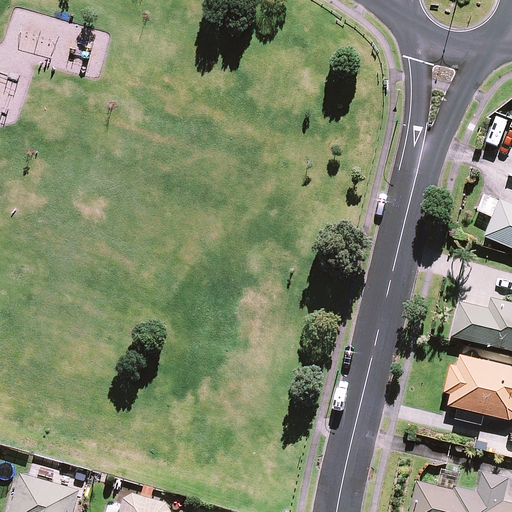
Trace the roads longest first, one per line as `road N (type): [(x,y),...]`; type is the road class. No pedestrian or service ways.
road 1 (tertiary): [(336,511),(417,164)]
road 2 (tertiary): [(481,49),(417,164)]
road 3 (tertiary): [(417,164),(417,33)]
